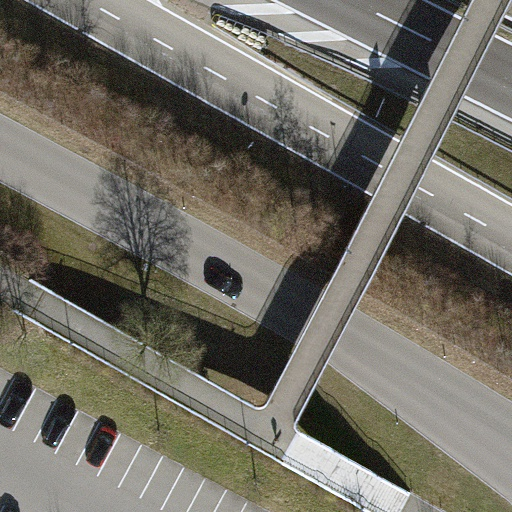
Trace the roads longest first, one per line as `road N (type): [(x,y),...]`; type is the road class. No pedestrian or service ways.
road 1 (unclassified): [(0,147),(511,434)]
road 2 (motorway): [(86,0),(511,242)]
road 3 (motorway): [(342,0),(511,87)]
